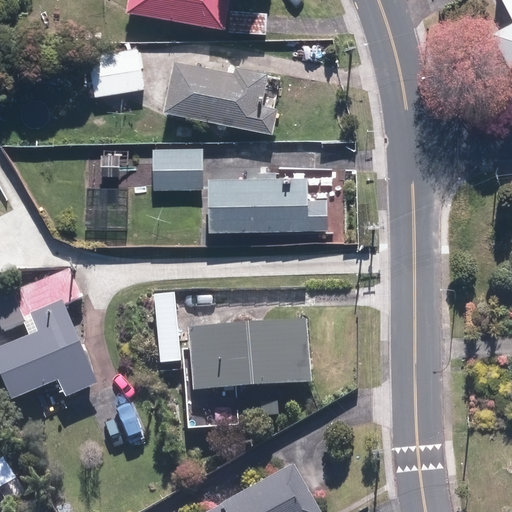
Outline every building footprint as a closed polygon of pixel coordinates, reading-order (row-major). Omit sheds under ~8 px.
[(228,0),(129,0),(127,10),(223,28),(228,0)] [(268,13),(233,9),(230,31),(266,35),(268,13)] [(511,22),(491,33),(510,67),(511,66),(511,22)] [(88,58),(95,96),(144,88),(137,50),(88,58)] [(278,107),(261,104),(267,72),(236,66),(235,72),(174,60),(164,111),(273,132),(278,107)] [(203,148),(153,149),(154,190),(204,189),(203,148)] [(119,152),(102,151),(101,177),(119,177),(119,152)] [(208,177),(209,231),(327,229),(327,199),(308,199),(308,176),(208,177)] [(337,176),(310,176),(310,195),(337,195),(337,176)] [(0,373),(12,402),(60,382),(67,400),(99,386),(62,302),(30,315),(38,334),(0,350),(0,373)] [(306,322),(189,332),(194,394),(311,384),(306,322)] [(319,511),(293,467),(214,511),(319,511)]
